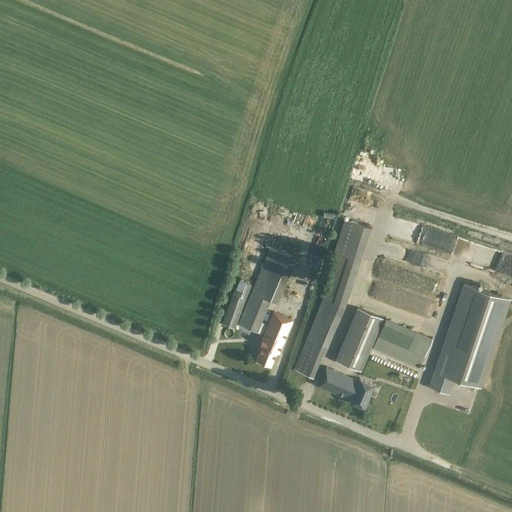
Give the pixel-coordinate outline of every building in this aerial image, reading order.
[(277,243),(274,242),(272,245),(271,244),(238,324),(258,332),(271,300),(277,302),(296,255),(276,246),(277,243)] [(457,250),(455,258),(501,273),(507,256),(466,243),(464,252),(457,250)] [(251,285),(240,280),(234,294),(232,294),(223,323),(235,328),(240,316),(251,285)] [(479,387),(509,299),(465,284),(430,387),(447,393),(453,378),(479,387)] [(344,307),(323,299),(303,346),(324,355),(344,307)] [(383,318),(357,307),(335,360),(361,370),(383,318)] [(292,319),(274,312),(259,347),(261,348),(256,359),(271,365),(276,352),(278,352),(292,319)] [(378,337),(374,347),(420,367),(424,357),(378,337)] [(326,366),(318,385),(351,399),(352,397),(366,402),(372,388),(365,385),(366,383),(326,366)] [(388,421),(400,425),(409,397),(398,393),(388,421)]
